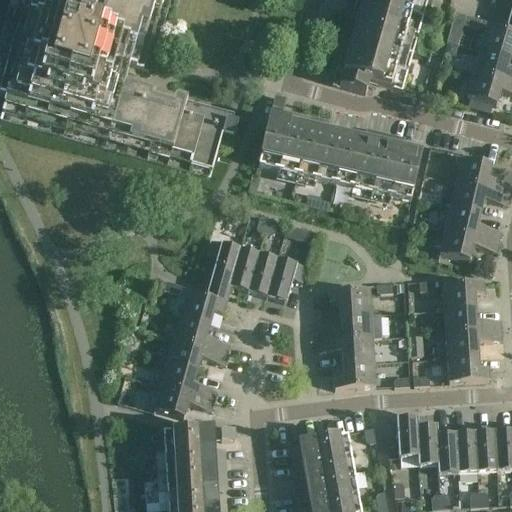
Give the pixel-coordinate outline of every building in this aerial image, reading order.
[(149,77),(150,75),(170,0),(11,0),(0,39),(0,101),(4,103),(0,118),(0,124),(209,183),(221,138),(233,141),(237,127),(226,124),(227,119),(123,89),(128,71),(149,77)] [(331,89),(335,90),(365,98),(368,86),(401,95),(427,0),(352,0),(353,1),(356,2),(354,10),(351,18),(348,17),(337,56),(340,57),(331,88),(331,89)] [(480,24),(465,20),(462,29),(477,33),(480,24)] [(479,54),(510,63),(511,55),(511,38),(506,37),(486,31),(479,54)] [(511,87),(511,77),(506,76),(510,63),(479,54),(473,77),(511,87)] [(511,99),(511,87),(473,77),(466,102),(496,111),(500,96),(511,99)] [(329,126),(290,117),(288,127),(280,125),(285,104),(274,102),(257,171),(410,206),(421,155),(420,154),(420,153),(419,151),(418,150),(416,149),(414,150),(413,150),(412,152),(411,154),(402,152),(404,143),(365,133),(362,143),(327,135),(329,126)] [(455,189),(508,202),(511,191),(488,186),(491,171),(461,164),(455,189)] [(455,189),(450,211),(480,219),(483,205),(506,211),(508,202),(455,189)] [(498,247),(500,238),(477,232),(480,219),(450,211),(444,235),(498,247)] [(264,240),(268,224),(260,222),(259,221),(255,234),(258,238),(264,240)] [(268,224),(264,240),(269,241),(273,238),(276,226),(268,224)] [(496,257),(498,247),(444,235),(439,259),(469,266),(472,252),(496,257)] [(241,255),(212,246),(208,261),(218,264),(211,287),(230,293),(241,255)] [(259,260),(241,255),(230,293),(248,298),(259,260)] [(278,265),(259,260),(248,298),(267,303),(278,265)] [(278,265),(267,303),(287,309),(293,285),(301,288),(305,273),(278,265)] [(181,290),(179,290),(166,286),(164,294),(178,299),(181,290)] [(434,296),(433,286),(418,287),(419,297),(434,296)] [(230,293),(211,287),(208,296),(206,304),(225,309),(227,301),(230,293)] [(482,288),(442,291),(443,316),(473,314),(473,300),(482,300),(482,288)] [(391,289),(376,290),(377,297),(380,300),(392,299),(391,289)] [(339,322),(369,320),(367,295),(328,298),(329,309),(338,309),(339,322)] [(180,323),(209,332),(213,318),(222,320),(225,309),(206,304),(187,298),(180,323)] [(499,336),(498,326),(474,328),(473,314),(443,316),(445,340),(499,336)] [(370,344),(369,320),(339,322),(340,335),(316,337),(316,347),(370,344)] [(180,323),(173,345),(226,361),(229,350),(206,343),(209,332),(180,323)] [(500,347),(499,336),(445,340),(446,363),(476,362),(475,348),(500,347)] [(372,368),(370,344),(316,347),(317,358),(341,356),(342,370),(372,368)] [(173,345),(167,368),(196,377),(200,363),(223,370),(225,362),(226,361),(173,345)] [(476,362),(446,363),(447,389),(487,386),(486,375),(477,375),(476,362)] [(167,368),(160,391),(212,407),(215,397),(192,390),(196,377),(167,368)] [(372,368),(342,370),(342,384),(332,384),(333,396),(373,393),(372,368)] [(428,384),(425,381),(412,382),(413,391),(428,390),(428,384)] [(396,383),(393,387),(393,393),(408,392),(408,383),(396,383)] [(212,407),(160,391),(153,415),(182,424),(187,409),(210,416),(212,407)] [(398,464),(417,463),(418,463),(416,432),(417,432),(417,422),(395,423),(398,464)] [(417,473),(436,471),(437,471),(435,440),(435,431),(417,432),(416,432),(418,463),(417,463),(417,473)] [(215,511),(214,494),(226,494),(223,453),(212,454),(212,446),(234,444),(233,433),(220,435),(203,436),(162,437),(166,511),(215,511)] [(372,433),(363,435),(365,445),(369,447),(375,446),(372,433)] [(511,435),(494,436),(497,476),(511,475),(511,435)] [(494,436),(474,438),(477,478),(497,476),(494,436)] [(361,511),(348,437),(306,445),(299,446),(303,466),(292,468),(299,507),(310,505),(310,511),(361,511)] [(457,479),(477,478),(474,438),(455,439),(457,479)] [(436,480),(457,479),(455,439),(435,440),(437,471),(436,471),(436,480)] [(393,488),(394,502),(403,502),(402,490),(400,488),(393,488)] [(386,510),(384,497),(378,498),(375,501),(377,511),(386,510)] [(476,511),(480,511),(479,497),(471,497),(468,501),(469,511),(476,511)] [(440,511),(439,499),(434,499),(430,503),(430,511),(440,511)] [(439,499),(440,511),(449,511),(449,502),(445,499),(439,499)]
